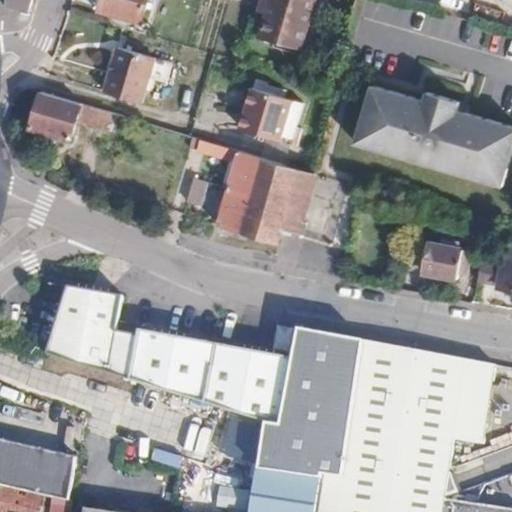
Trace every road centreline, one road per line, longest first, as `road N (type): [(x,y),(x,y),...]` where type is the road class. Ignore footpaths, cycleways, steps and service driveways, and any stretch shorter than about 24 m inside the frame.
road 1 (residential): [(41,208),(224,280),(511,335)]
road 2 (unknown): [(0,374),(229,440)]
